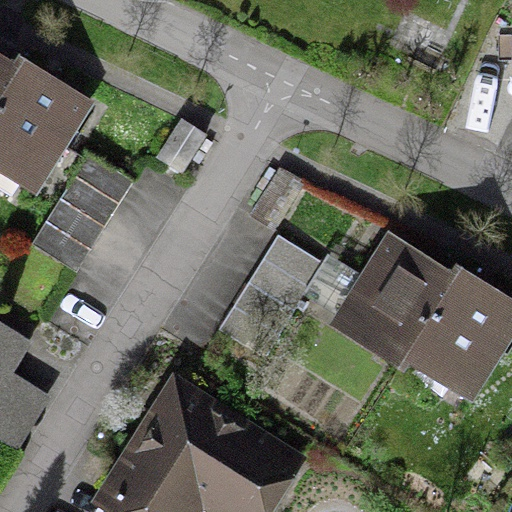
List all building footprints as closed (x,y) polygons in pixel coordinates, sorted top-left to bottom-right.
[(0,97),(16,73),(0,62),(0,97)] [(23,63),(16,73),(0,97),(0,148),(36,172),(82,101),(23,63)] [(205,134),(180,118),(157,154),(181,170),(205,134)] [(89,152),(61,196),(104,223),(132,179),(89,152)] [(104,223),(61,196),(32,242),(75,268),(104,223)] [(324,262),(277,233),(249,278),(295,308),(324,262)] [(412,343),(452,282),(390,242),(344,312),(406,352),(412,343)] [(475,383),(511,325),(511,307),(458,272),(452,282),(412,343),(475,383)] [(295,308),(249,278),(217,327),(263,357),(295,308)] [(0,371),(6,375),(28,337),(0,321),(0,371)] [(299,511),(307,502),(313,493),(170,400),(96,511),(299,511)]
